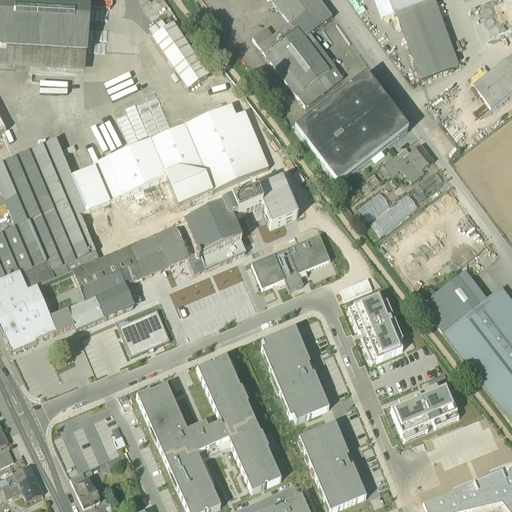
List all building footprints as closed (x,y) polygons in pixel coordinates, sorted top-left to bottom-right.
[(0,0),(0,50),(86,56),(90,0),(0,0)] [(264,58),(297,100),(328,77),(335,72),(309,38),(332,20),(315,0),(268,0),(289,26),(272,38),(278,47),(264,58)] [(370,0),(380,24),(394,19),(386,0),(370,0)] [(386,0),(394,19),(396,18),(434,4),(437,3),(435,0),(386,0)] [(463,0),(467,13),(506,0),(463,0)] [(458,70),(434,4),(396,18),(420,84),(458,70)] [(169,21),(162,26),(165,31),(173,26),(169,21)] [(148,33),(153,40),(165,31),(162,26),(160,24),(148,33)] [(152,41),(187,93),(208,79),(173,26),(165,31),(153,40),(152,41)] [(278,47),(272,38),(258,49),(264,58),(278,47)] [(461,51),(458,43),(451,45),(454,53),(461,51)] [(86,56),(0,50),(0,65),(85,71),(86,56)] [(511,58),(472,89),(490,112),(511,95),(511,58)] [(335,72),(328,77),(335,86),(342,81),(335,72)] [(304,110),(335,86),(328,77),(297,100),(304,110)] [(294,133),(336,189),(371,162),(381,155),(407,134),(365,79),(294,133)] [(230,109),(151,143),(165,176),(177,171),(204,178),(215,173),(217,178),(214,179),(216,184),(209,188),(212,195),(259,175),(235,120),(230,109)] [(242,117),(235,120),(259,175),(268,171),(249,127),(247,128),(242,117)] [(92,246),(80,218),(109,207),(93,171),(73,180),(56,142),(0,166),(0,195),(15,230),(0,236),(0,283),(18,276),(27,294),(37,290),(71,275),(100,263),(99,262),(92,246)] [(164,177),(165,176),(151,143),(151,142),(105,162),(121,201),(166,182),(164,177)] [(399,171),(410,186),(423,176),(421,174),(433,165),(420,149),(410,157),(403,162),(402,161),(401,162),(395,166),(396,168),(399,171)] [(405,151),(397,158),(401,162),(402,161),(403,162),(410,157),(405,151)] [(381,155),(371,162),(374,166),(384,158),(381,155)] [(382,169),(387,175),(396,168),(395,166),(401,162),(397,158),(382,169)] [(109,207),(121,201),(105,162),(92,167),(93,171),(109,207)] [(389,179),(399,171),(396,168),(387,175),(389,179)] [(164,177),(166,182),(178,209),(212,195),(209,188),(204,178),(177,171),(165,176),(164,177)] [(215,173),(204,178),(209,188),(216,184),(214,179),(217,178),(215,173)] [(435,175),(413,192),(418,199),(422,195),(424,198),(442,184),(435,175)] [(281,185),(255,196),(261,210),(270,232),(296,220),(281,185)] [(357,209),(366,223),(389,209),(381,195),(357,209)] [(422,195),(418,199),(416,200),(419,204),(425,199),(424,198),(422,195)] [(101,263),(100,263),(71,275),(83,305),(49,319),(37,290),(27,294),(18,276),(0,283),(0,337),(10,357),(73,330),(75,333),(75,334),(75,335),(104,322),(104,323),(142,307),(141,306),(133,287),(187,263),(193,277),(194,278),(245,257),(231,223),(261,210),(255,196),(221,210),(221,211),(206,217),(205,217),(185,226),(183,226),(184,228),(105,261),(105,260),(101,262),(101,263)] [(408,196),(368,225),(378,239),(418,210),(408,196)] [(319,239),(251,268),(261,293),(277,287),(283,284),(285,288),(288,295),(303,289),(300,282),(298,278),(305,275),(329,265),(319,239)] [(464,275),(457,281),(478,309),(485,303),(464,275)] [(420,309),(442,337),(478,309),(457,281),(420,309)] [(367,282),(362,284),(366,295),(372,293),(367,282)] [(362,284),(356,286),(361,297),(366,295),(362,284)] [(356,286),(351,289),(355,300),(361,297),(356,286)] [(351,289),(345,291),(350,302),(355,300),(351,289)] [(345,291),(339,293),(344,304),(350,302),(345,291)] [(485,303),(478,309),(442,337),(511,428),(511,306),(500,292),(485,303)] [(398,345),(382,307),(379,299),(353,309),(363,333),(366,341),(376,365),(402,354),(398,345)] [(382,307),(398,345),(402,344),(386,306),(382,307)] [(358,336),(363,333),(353,309),(348,312),(358,336)] [(156,315),(118,331),(130,361),(169,345),(156,315)] [(411,342),(405,327),(401,328),(408,344),(411,342)] [(264,352),(261,353),(289,422),(293,421),(295,427),(328,413),(313,377),(311,378),(307,368),(309,367),(294,332),(261,346),(264,352)] [(366,341),(361,343),(371,367),(376,365),(366,341)] [(217,511),(220,511),(210,490),(196,458),(227,444),(231,452),(251,497),(264,491),(263,489),(266,488),(267,490),(280,484),(266,453),(268,452),(261,437),(259,438),(246,407),(247,407),(241,392),(239,392),(225,361),(212,367),(213,369),(210,370),(209,368),(196,374),(220,427),(207,433),(205,427),(186,435),(166,389),(150,397),(149,395),(136,401),(150,432),(148,433),(155,448),(156,447),(170,477),(168,478),(175,493),(177,493),(185,511),(217,511)] [(444,376),(429,383),(430,386),(446,380),(444,376)] [(437,393),(399,409),(390,413),(401,439),(425,429),(432,426),(456,416),(445,390),(437,393)] [(399,409),(437,393),(435,390),(397,406),(399,409)] [(55,426),(84,413),(82,408),(53,421),(55,426)] [(456,416),(432,426),(434,431),(458,421),(456,416)] [(334,427),(298,443),(327,511),(339,511),(365,501),(352,470),(349,471),(345,460),(347,459),(334,427)] [(425,429),(401,439),(403,444),(427,434),(425,429)] [(125,448),(121,439),(112,443),(116,453),(125,448)] [(203,464),(231,452),(227,444),(196,458),(210,490),(214,488),(203,464)] [(0,470),(13,465),(8,453),(0,456),(0,463),(1,464),(3,469),(0,470)] [(107,466),(110,472),(123,466),(120,460),(107,466)] [(110,472),(107,466),(107,465),(99,469),(103,477),(111,474),(110,472)] [(511,465),(501,470),(501,473),(503,477),(508,474),(508,473),(511,470),(511,465)] [(473,485),(422,506),(424,511),(473,511),(501,506),(505,511),(510,511),(511,470),(508,473),(508,474),(503,477),(501,473),(473,485)] [(10,491),(17,487),(34,480),(29,471),(5,481),(0,483),(0,488),(1,491),(8,488),(10,491)] [(82,477),(85,484),(89,483),(96,480),(92,472),(82,477)] [(70,483),(73,490),(85,484),(82,477),(70,483)] [(42,498),(34,480),(17,487),(21,496),(26,505),(42,498)] [(100,505),(93,492),(89,483),(85,484),(73,490),(77,500),(82,511),(85,511),(88,511),(95,508),(95,507),(100,505)] [(3,494),(7,503),(21,496),(17,487),(10,491),(8,488),(1,491),(2,493),(3,494)] [(305,511),(300,500),(284,507),(284,509),(278,511),(305,511)]
